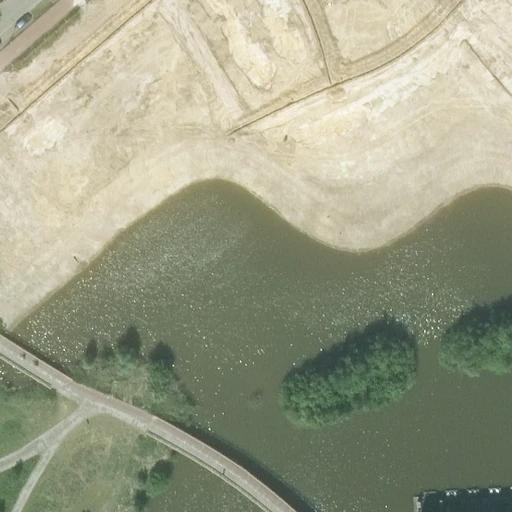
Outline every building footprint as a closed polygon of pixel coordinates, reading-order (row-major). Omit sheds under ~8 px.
[(208,0),(217,9),(226,0),(208,0)] [(226,0),(217,9),(231,26),(260,2),(261,3),(264,0),(226,0)] [(439,0),(433,6),(438,12),(449,2),(447,0),(439,0)] [(447,0),(449,2),(462,17),(470,10),(469,8),(477,0),(447,0)] [(511,0),(477,0),(469,8),(470,10),(484,25),(511,0)] [(511,0),(484,25),(498,41),(499,42),(511,30),(511,0)] [(231,26),(223,33),(240,52),(245,58),(256,48),(251,42),(276,20),(261,3),(260,2),(231,26)] [(214,6),(203,15),(208,22),(219,12),(214,6)] [(203,15),(192,25),(197,31),(208,22),(203,15)] [(103,16),(86,31),(117,67),(135,51),(141,46),(131,35),(125,40),(103,16)] [(481,22),(470,32),(475,38),(486,28),(481,22)] [(498,41),(490,48),(503,63),(505,66),(511,60),(511,30),(499,42),(498,41)] [(86,31),(69,45),(94,73),(93,74),(100,82),(114,69),(117,67),(86,31)] [(470,32),(459,41),(464,48),(475,38),(470,32)] [(62,37),(45,52),(76,88),(93,74),(94,73),(69,45),(62,37)] [(365,46),(347,62),(379,98),(397,83),(403,77),(393,66),(387,71),(365,46)] [(45,52),(28,67),(35,75),(59,103),(61,102),(76,88),(45,52)] [(331,76),(329,78),(354,106),(361,114),(376,101),(379,98),(347,62),(331,76)] [(503,63),(491,73),(497,79),(508,69),(505,66),(503,63)] [(117,67),(114,69),(124,81),(130,75),(120,64),(117,67)] [(307,83),(305,84),(329,113),(336,121),(348,111),(354,106),(329,78),(331,76),(324,68),(307,83)] [(35,75),(19,89),(50,125),(68,110),(61,102),(59,103),(35,75)] [(282,90),(281,91),(305,119),(312,127),(323,118),(329,113),(305,84),(307,83),(299,75),(282,90)] [(275,82),(256,98),(288,134),(299,125),(305,119),(281,91),(282,90),(275,82)] [(79,85),(73,91),(83,102),(89,97),(79,85)] [(19,89),(1,104),(23,129),(17,134),(27,145),(33,140),(47,128),(50,125),(19,89)] [(379,98),(376,101),(385,112),(391,107),(382,96),(379,98)] [(89,97),(83,102),(93,113),(99,108),(89,97)] [(354,106),(348,111),(357,122),(363,117),(361,114),(354,106)] [(329,113),(323,118),(333,129),(339,124),(336,121),(329,113)] [(305,119),(299,125),(309,136),(315,130),(312,127),(305,119)] [(50,125),(47,128),(57,139),(63,134),(53,122),(50,125)]
